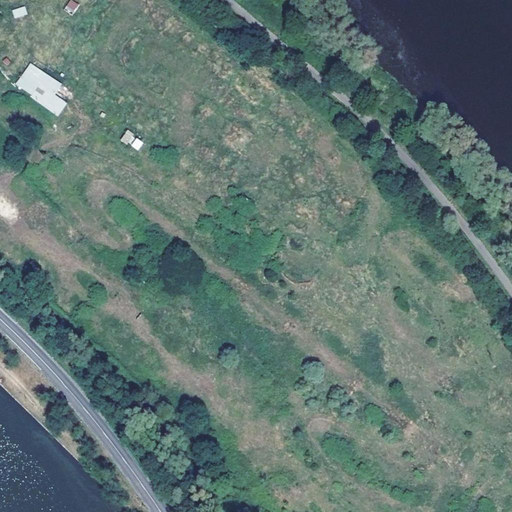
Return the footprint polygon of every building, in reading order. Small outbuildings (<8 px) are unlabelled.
[(79,4),(72,0),(69,0),(64,7),(73,13),(79,4)] [(25,6),(12,9),(14,19),(27,15),(25,6)] [(62,84),(28,61),(11,86),(56,117),(65,103),(54,96),(62,84)] [(144,144),(126,131),(120,140),(139,152),(144,144)] [(14,179),(4,187),(13,197),(22,190),(14,179)]
